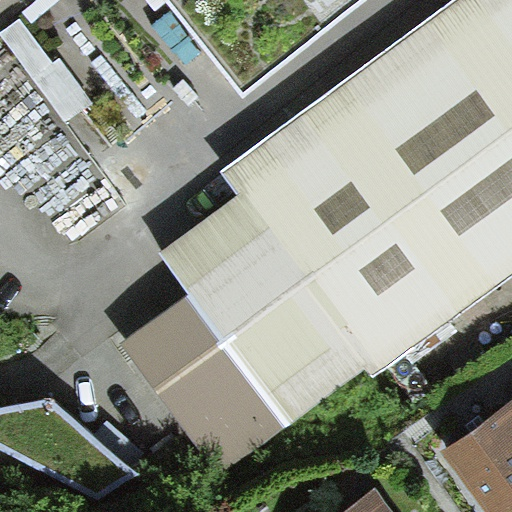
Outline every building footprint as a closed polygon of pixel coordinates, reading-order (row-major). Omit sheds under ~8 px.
[(169,392),(221,465),(367,357),(372,364),(511,259),(511,0),(440,0),(222,157),(241,184),(164,239),(196,283),(126,333),(169,392)] [(182,0),(244,78),(343,0),(182,0)] [(0,397),(0,432),(101,486),(136,456),(53,385),(0,397)] [(470,417),(448,433),(504,511),(511,511),(511,386),(504,393),(470,417)] [(399,511),(373,475),(322,511),(399,511)]
